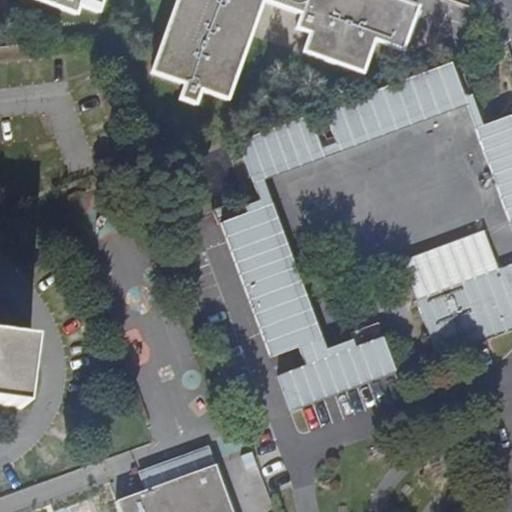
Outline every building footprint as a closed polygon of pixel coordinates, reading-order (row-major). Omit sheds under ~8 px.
[(32,0),(75,15),(78,6),(97,13),(102,0),(177,0),(151,74),(185,86),(180,100),(195,105),(200,91),(226,100),(250,35),(262,1),(315,20),(310,34),(324,39),(317,58),(362,73),(373,40),(401,50),(416,8),(393,0),(32,0)] [(323,112),(336,147),(464,100),(451,65),(323,112)] [(308,117),(237,143),(250,178),(321,152),(308,117)] [(511,123),(510,117),(474,130),(509,223),(511,222),(511,123)] [(264,208),(220,224),(223,232),(269,359),(313,342),(264,208)] [(436,344),(441,357),(511,331),(511,266),(420,300),(436,344)] [(0,336),(0,404),(24,408),(33,341),(0,336)] [(385,337),(276,378),(289,413),(301,408),(394,374),(398,373),(393,360),(385,337)] [(147,485),(218,462),(213,447),(142,469),(147,485)] [(230,511),(214,467),(115,503),(118,511),(230,511)]
